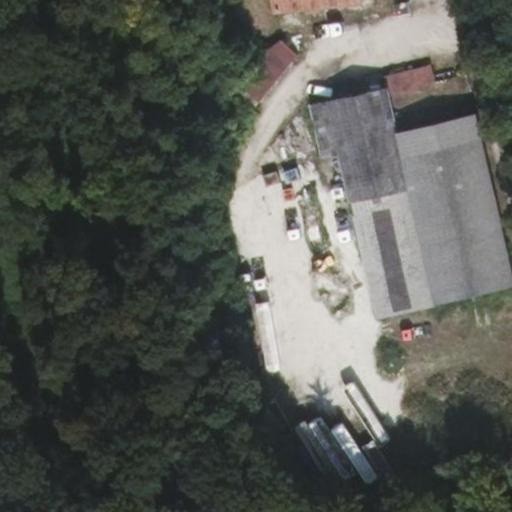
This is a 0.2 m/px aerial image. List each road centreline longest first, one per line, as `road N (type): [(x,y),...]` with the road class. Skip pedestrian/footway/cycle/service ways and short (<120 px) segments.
road 1 (track): [(474,44),(399,36),(329,58),(296,82),(248,159),(243,190),(252,231),(281,258),(313,360),(347,416)]
road 2 (track): [(511,185),(457,0)]
